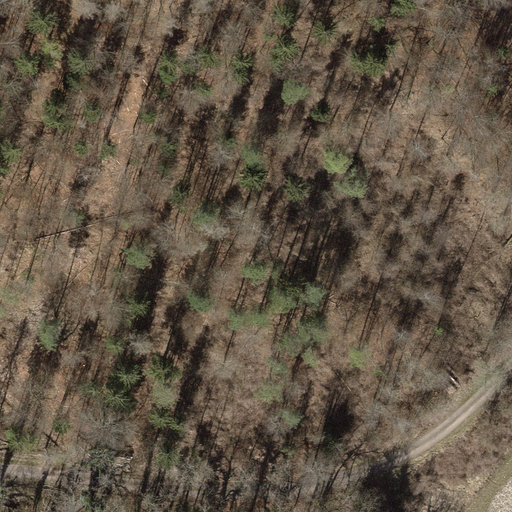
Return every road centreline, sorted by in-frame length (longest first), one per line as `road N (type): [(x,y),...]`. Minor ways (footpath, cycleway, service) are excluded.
road 1 (track): [(511,369),(378,469),(243,487),(0,465)]
road 2 (track): [(283,0),(257,13),(136,31),(50,0)]
